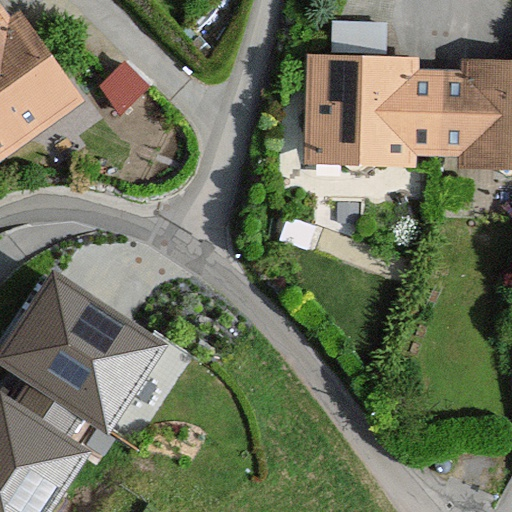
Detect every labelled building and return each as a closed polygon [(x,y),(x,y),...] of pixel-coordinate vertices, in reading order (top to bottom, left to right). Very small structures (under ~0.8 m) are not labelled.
[(0,146),(64,101),(11,27),(0,34),(0,32),(0,146)] [(369,167),(372,159),(402,159),(403,145),(433,146),(434,83),(403,82),(404,68),(314,66),(312,156),(340,157),(341,164),(347,171),(355,174),(363,172),(369,167)] [(467,160),(494,160),(496,170),(502,176),(511,179),(511,178),(511,72),(467,71),(467,83),(434,83),(433,146),(467,147),(467,160)] [(167,344),(54,272),(0,355),(0,363),(110,434),(167,344)] [(52,511),(91,453),(2,395),(0,396),(0,511),(52,511)]
